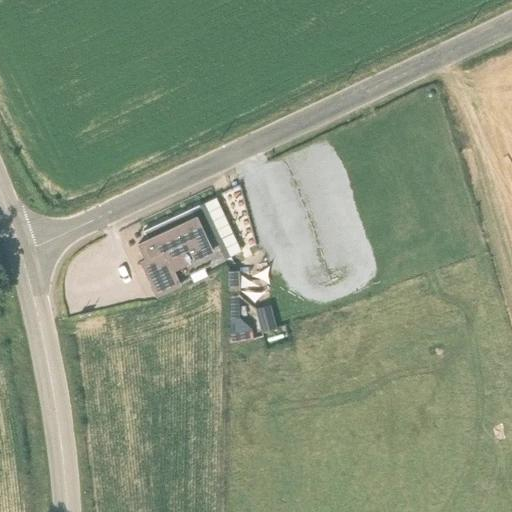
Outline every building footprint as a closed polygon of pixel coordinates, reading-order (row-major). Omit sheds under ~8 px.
[(198,202),(223,256),(239,249),(214,195),(198,202)] [(223,256),(198,202),(141,229),(145,238),(136,242),(143,257),(139,259),(154,292),(188,276),(186,273),(188,273),(202,266),(223,256)] [(202,266),(188,273),(191,280),(205,274),(203,269),(202,266)] [(237,269),(225,269),(226,289),(237,288),(237,269)] [(227,293),(227,316),(237,316),(237,293),(227,293)] [(268,303),(253,307),(259,331),(274,327),(268,303)] [(249,327),(226,331),(228,343),(249,340),(251,336),(249,327)]
